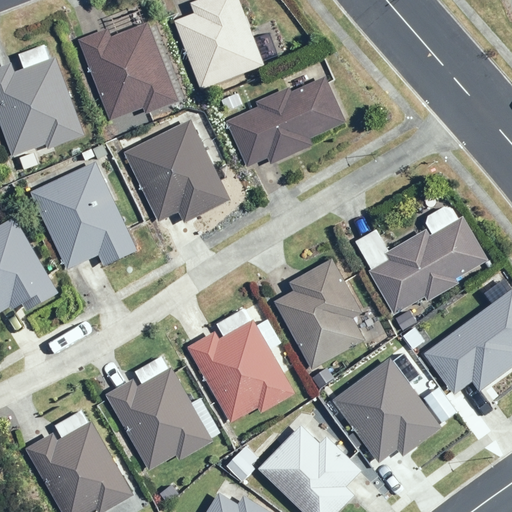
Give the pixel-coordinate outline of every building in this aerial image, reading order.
[(196,13),(174,21),(200,92),(270,66),(245,0),(197,0),(192,2),(196,13)] [(149,16),(80,40),(110,125),(148,111),(151,118),(182,107),(149,16)] [(14,60),(0,65),(0,117),(22,171),(46,162),(40,148),(50,143),(53,152),(88,137),(50,43),(20,56),(25,68),(18,70),(14,60)] [(262,106),(231,119),(252,166),(272,158),(275,165),(317,146),(314,141),(349,126),(327,76),(296,90),(294,85),(260,100),(262,106)] [(191,116),(121,149),(156,223),(182,210),(189,225),(232,204),(191,116)] [(102,161),(31,192),(66,272),(102,256),(107,267),(142,252),(102,161)] [(380,228),(352,244),(404,329),(419,320),(411,306),(429,296),(432,301),(462,283),(461,281),(493,261),(465,216),(457,221),(448,206),(426,220),(429,224),(393,246),(380,228)] [(0,227),(0,314),(17,304),(24,315),(64,291),(20,216),(0,227)] [(297,289),(272,303),(321,388),(338,378),(327,358),(369,334),(359,317),(367,312),(337,259),(294,283),(297,289)] [(491,302),(422,352),(458,403),(478,389),(481,394),(511,371),(511,284),(507,277),(484,293),(491,302)] [(187,344),(190,350),(232,424),(262,408),(265,413),(297,395),(272,351),(284,344),(268,316),(258,322),(251,309),(187,344)] [(220,442),(167,354),(136,373),(139,377),(106,397),(152,473),(179,457),(183,464),(220,442)] [(392,358),(337,400),(384,461),(400,449),(404,454),(442,425),(392,358)] [(100,511),(133,511),(147,504),(87,408),(58,426),(60,430),(27,450),(65,511),(95,511),(99,510),(100,511)] [(359,509),(376,493),(362,479),(368,473),(304,408),(258,453),(248,442),(225,465),(245,484),(262,467),(306,511),(341,511),(352,502),(359,509)] [(219,496),(209,511),(275,511),(238,490),(240,486),(224,477),(215,493),(219,496)]
